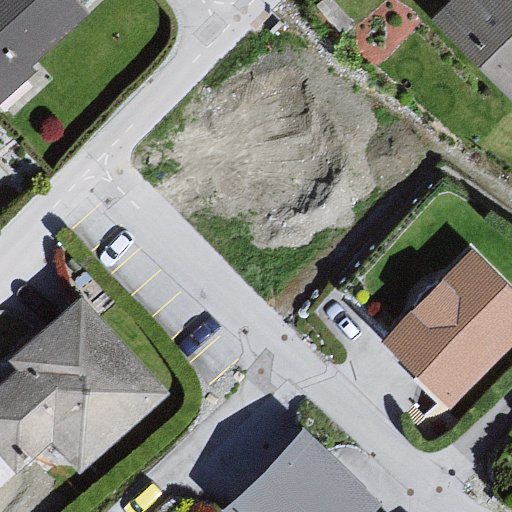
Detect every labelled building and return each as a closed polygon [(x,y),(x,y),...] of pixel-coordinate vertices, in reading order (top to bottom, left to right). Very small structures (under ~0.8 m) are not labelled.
[(52,0),(0,0),(0,87),(69,16),(52,0)] [(511,0),(437,0),(412,24),(511,119),(511,117),(511,0)] [(511,311),(448,258),(360,343),(428,413),(511,337),(511,311)] [(172,394),(81,295),(10,360),(17,367),(0,381),(0,457),(18,477),(52,446),(80,477),(172,394)] [(375,511),(287,434),(215,509),(218,511),(375,511)]
